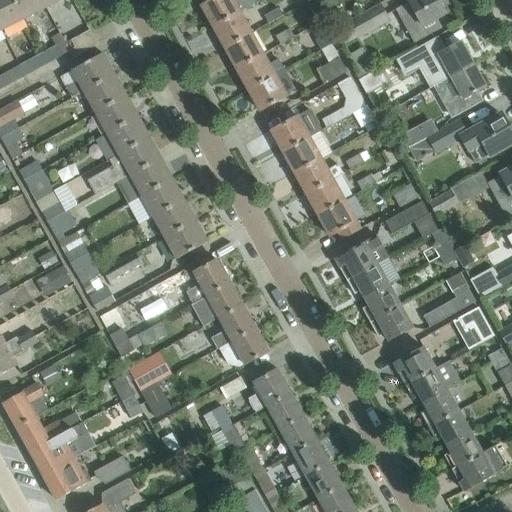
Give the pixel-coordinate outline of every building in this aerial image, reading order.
[(24,19),(14,0),(0,0),(0,26),(2,30),(24,19)] [(46,7),(42,0),(14,0),(24,19),(46,7)] [(238,0),(234,3),(232,0),(211,0),(202,6),(214,27),(262,0),(238,0)] [(411,0),(395,9),(401,20),(409,34),(414,43),(442,28),(437,19),(446,14),(438,0),(411,0)] [(380,4),(332,31),(341,46),(389,19),(380,4)] [(343,19),(336,7),(325,14),(331,25),(343,19)] [(264,16),(269,24),(283,16),(278,9),(264,16)] [(240,13),(214,27),(225,48),(251,34),(240,13)] [(276,36),(280,45),(294,37),(290,29),(276,36)] [(98,45),(90,30),(65,44),(60,34),(69,52),(70,52),(74,58),(98,45)] [(69,52),(60,34),(52,38),(56,46),(42,54),(47,64),(69,52)] [(225,48),(237,69),(263,54),(251,34),(225,48)] [(315,40),(321,50),(332,44),(326,34),(315,40)] [(461,42),(444,51),(437,55),(450,77),(474,64),(461,42)] [(115,75),(103,53),(72,70),(79,82),(67,88),(72,99),(115,75)] [(47,64),(42,54),(20,66),(25,77),(47,64)] [(275,76),(263,54),(237,69),(249,90),(275,76)] [(318,70),(326,84),(347,73),(339,58),(318,70)] [(486,86),(474,64),(450,77),(462,100),(486,86)] [(25,77),(20,66),(0,76),(0,82),(3,89),(25,77)] [(388,83),(380,69),(359,80),(367,94),(388,83)] [(295,89),(284,70),(275,76),(249,90),(261,111),(287,97),(286,95),(295,89)] [(436,72),(423,79),(429,89),(441,82),(436,72)] [(126,96),(115,75),(72,99),(73,99),(75,98),(80,106),(89,101),(96,113),(126,96)] [(447,92),(441,82),(429,89),(434,99),(447,92)] [(138,116),(126,96),(96,113),(107,133),(138,116)] [(25,114),(18,101),(0,110),(0,136),(1,138),(19,128),(15,120),(25,114)] [(372,116),(366,106),(349,116),(354,126),(372,116)] [(322,120),(327,128),(349,116),(344,108),(322,120)] [(511,133),(501,114),(484,124),(466,134),(459,121),(428,138),(435,152),(436,153),(462,139),(468,148),(481,141),(489,156),(511,143),(511,133)] [(150,137),(138,116),(107,133),(119,154),(150,137)] [(297,116),(289,121),(271,131),(283,152),(309,138),(297,116)] [(25,138),(19,128),(1,138),(12,159),(23,153),(17,143),(25,138)] [(161,158),(150,137),(119,154),(119,155),(109,160),(113,167),(88,180),(96,194),(161,158)] [(321,159),(309,138),(283,152),(295,173),(321,159)] [(428,138),(409,148),(417,162),(435,152),(428,138)] [(345,162),(350,170),(364,162),(359,154),(345,162)] [(173,179),(161,158),(96,194),(96,195),(131,175),(142,196),(173,179)] [(328,171),(321,159),(295,173),(307,194),(343,174),(338,165),(328,171)] [(19,171),(24,180),(42,170),(38,161),(19,171)] [(511,168),(510,170),(486,183),(507,221),(511,218),(511,168)] [(54,191),(42,170),(24,180),(35,201),(54,191)] [(343,174),(307,194),(318,215),(344,201),(333,180),(343,174)] [(361,191),(376,183),(371,175),(357,183),(361,191)] [(475,175),(450,189),(451,190),(429,203),(436,217),(459,204),(459,205),(484,191),(475,175)] [(184,200),(173,179),(142,196),(154,217),(184,200)] [(411,185),(394,194),(401,207),(418,198),(411,185)] [(65,211),(54,191),(35,201),(47,222),(65,211)] [(18,196),(4,203),(10,214),(24,206),(18,196)] [(196,221),(184,200),(154,217),(165,238),(196,221)] [(360,229),(344,201),(318,215),(330,237),(339,232),(343,239),(360,229)] [(429,214),(422,202),(386,222),(392,234),(429,214)] [(66,212),(65,211),(47,222),(58,243),(63,240),(61,235),(77,226),(68,210),(66,212)] [(208,242),(196,221),(165,238),(177,259),(208,242)] [(464,245),(455,228),(445,233),(455,250),(464,245)] [(63,240),(58,243),(70,263),(88,253),(77,233),(63,240)] [(385,248),(378,236),(366,243),(365,242),(341,256),(345,264),(339,267),(347,281),(378,264),(372,254),(385,248)] [(453,249),(449,241),(435,249),(440,257),(453,249)] [(458,258),(453,249),(440,257),(444,266),(458,258)] [(94,263),(88,253),(70,263),(75,273),(94,263)] [(142,264),(138,256),(104,274),(112,288),(123,282),(120,276),(142,264)] [(200,285),(187,292),(194,304),(206,297),(206,296),(230,283),(217,260),(200,269),(193,273),(194,274),(195,275),(200,285)] [(389,285),(378,264),(347,281),(355,295),(361,291),(365,299),(389,285)] [(40,277),(46,291),(72,280),(66,266),(40,277)] [(511,266),(497,275),(493,268),(471,280),(480,298),(511,279),(511,266)] [(476,302),(460,274),(448,280),(450,284),(457,280),(460,287),(452,291),(456,298),(423,317),(430,328),(476,302)] [(97,312),(115,302),(107,286),(103,288),(97,277),(82,285),(97,312)] [(194,304),(192,305),(204,327),(219,319),(243,306),(230,283),(206,296),(206,297),(194,304)] [(0,296),(10,291),(7,285),(0,289),(0,296)] [(401,306),(389,285),(365,299),(369,306),(363,309),(371,323),(401,306)] [(10,291),(0,296),(0,306),(14,299),(10,291)] [(225,331),(212,339),(218,350),(220,349),(232,342),(256,329),(243,306),(219,319),(225,331)] [(413,328),(401,306),(371,323),(378,337),(384,334),(388,341),(413,328)] [(511,324),(509,326),(498,307),(488,312),(507,345),(511,342),(511,324)] [(494,336),(479,308),(460,318),(466,330),(474,326),(482,343),(494,336)] [(110,334),(109,334),(116,347),(129,340),(125,333),(123,330),(122,328),(110,334)] [(150,329),(138,336),(144,348),(157,341),(150,329)] [(232,342),(220,349),(228,364),(240,367),(244,365),(251,361),(268,351),(256,329),(232,342)] [(17,338),(6,344),(1,336),(0,336),(0,355),(35,336),(32,331),(17,339),(17,338)] [(38,342),(35,336),(0,355),(0,375),(17,366),(18,365),(14,358),(25,352),(24,351),(38,342)] [(129,340),(116,347),(122,358),(135,351),(129,340)] [(424,347),(417,351),(399,361),(403,368),(397,371),(405,385),(436,369),(424,347)] [(488,356),(492,365),(507,357),(502,348),(488,356)] [(172,375),(160,352),(128,370),(140,392),(153,385),(172,375)] [(511,366),(507,357),(492,365),(497,374),(511,366)] [(450,361),(405,385),(413,399),(419,396),(424,403),(447,390),(461,382),(450,361)] [(278,369),(260,379),(253,383),(259,393),(248,399),(256,412),(266,406),(291,393),(278,369)] [(38,384),(20,393),(3,403),(16,427),(48,409),(41,396),(44,394),(38,384)] [(153,385),(140,392),(147,404),(160,397),(153,385)] [(459,411),(447,390),(424,403),(423,403),(427,410),(421,414),(429,428),(459,411)] [(291,393),(266,406),(279,429),(304,416),(291,393)] [(143,412),(134,395),(122,402),(131,419),(143,412)] [(233,425),(223,406),(204,417),(212,432),(220,427),(220,428),(221,427),(223,431),(233,425)] [(48,410),(48,409),(16,427),(30,451),(80,424),(75,413),(59,422),(58,421),(43,430),(36,417),(48,410)] [(471,432),(459,411),(429,428),(436,441),(442,438),(446,445),(471,432)] [(317,440),(304,416),(279,429),(293,453),(317,440)] [(81,424),(80,424),(30,451),(43,475),(62,465),(73,459),(75,458),(67,444),(88,433),(83,423),(81,424)] [(244,446),(233,425),(223,431),(234,451),(244,446)] [(483,453),(471,432),(446,445),(450,452),(444,456),(452,470),(483,453)] [(330,463),(317,440),(293,453),(306,476),(330,463)] [(496,446),(483,453),(452,470),(460,483),(466,480),(470,488),(507,467),(496,446)] [(253,450),(243,456),(254,475),(264,469),(253,450)] [(123,456),(94,472),(96,476),(106,485),(131,471),(123,456)] [(81,472),(73,459),(62,465),(43,475),(56,500),(91,481),(85,470),(81,472)] [(343,486),(330,463),(306,476),(319,500),(343,486)] [(277,492),(264,469),(254,475),(267,498),(277,492)] [(136,494),(128,480),(102,494),(102,504),(87,511),(126,511),(121,503),(136,494)] [(351,511),(356,509),(343,486),(319,500),(325,511),(351,511)] [(238,501),(243,511),(267,511),(256,491),(238,501)] [(288,511),(277,492),(267,498),(274,511),(288,511)]
